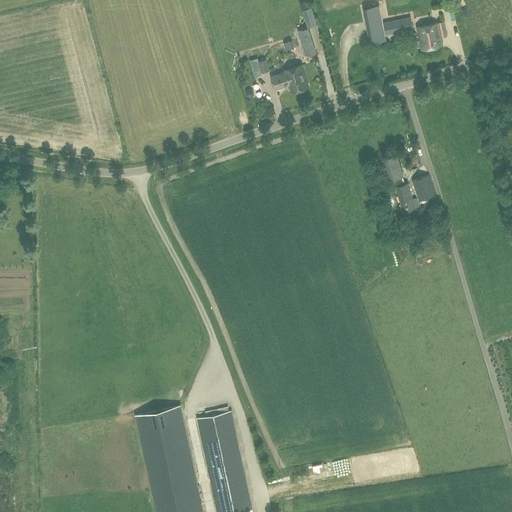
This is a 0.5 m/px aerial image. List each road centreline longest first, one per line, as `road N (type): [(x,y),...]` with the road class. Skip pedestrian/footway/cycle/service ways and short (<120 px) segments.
road 1 (tertiary): [(0,157),(138,171),(404,85)]
road 2 (track): [(511,455),(404,85)]
